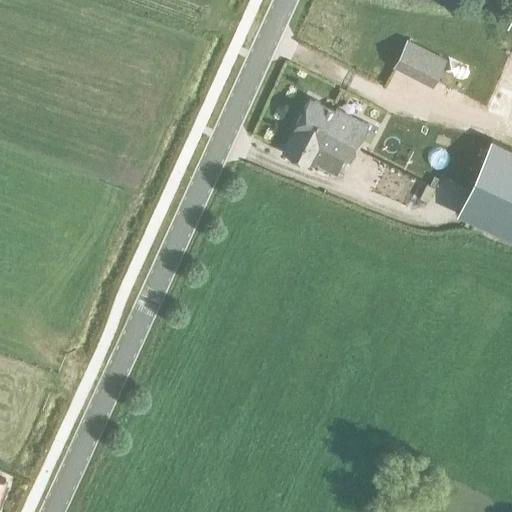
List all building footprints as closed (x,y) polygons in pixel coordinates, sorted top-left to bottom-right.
[(408,39),(395,64),(433,83),(445,59),(408,39)] [(369,87),(396,94),(401,69),(383,65),(379,80),(371,78),(369,87)] [(497,108),(502,90),(486,86),(481,104),(497,108)] [(309,98),(283,149),(309,162),(310,159),(337,173),(345,157),(350,160),(368,124),(335,107),(333,111),(309,98)] [(413,143),(421,126),(402,116),(382,154),(423,176),(434,154),(413,143)] [(456,208),(511,232),(511,144),(489,134),(456,208)]
